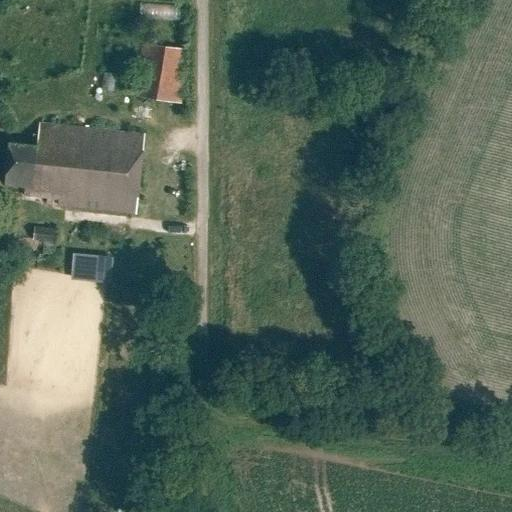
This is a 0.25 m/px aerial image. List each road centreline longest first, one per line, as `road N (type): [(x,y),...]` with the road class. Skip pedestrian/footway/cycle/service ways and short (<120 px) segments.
road 1 (unclassified): [(196,417),(200,0)]
road 2 (track): [(196,417),(511,447)]
road 3 (track): [(200,126),(0,98)]
